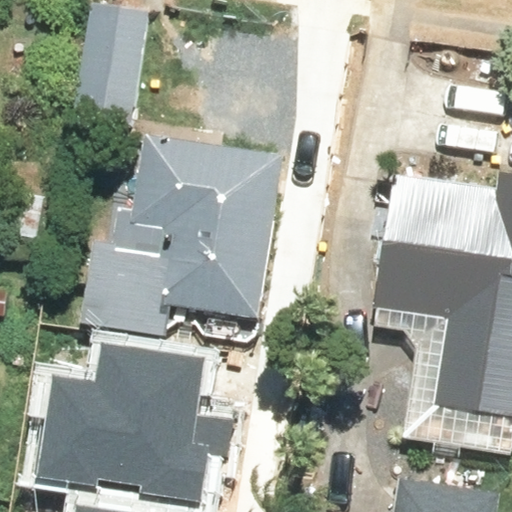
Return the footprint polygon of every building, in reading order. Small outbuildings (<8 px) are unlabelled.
[(170,32),(100,23),(88,110),(158,119),(170,32)] [(295,159),(146,151),(143,211),(124,209),(122,243),(97,241),(92,332),(176,338),(178,313),(283,319),(295,159)] [(511,187),(408,176),(392,333),(430,337),(418,443),(511,453),(511,187)] [(51,361),(32,482),(204,509),(228,357),(98,337),(93,368),(51,361)] [(405,475),(398,511),(498,511),(502,491),(405,475)]
